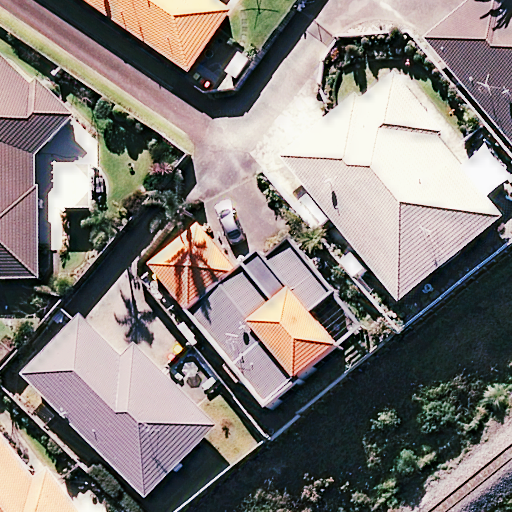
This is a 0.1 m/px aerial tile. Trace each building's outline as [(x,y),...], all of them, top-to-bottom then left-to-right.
[(81,0),(195,78),(236,18),(209,0),(81,0)] [(511,0),(489,0),(431,47),(511,146),(511,0)] [(0,284),(41,285),(42,164),(77,122),(0,59),(0,284)] [(443,132),(399,76),(289,165),(403,306),(505,225),(435,138),(443,132)] [(220,258),(198,232),(153,269),(273,414),(344,355),(316,320),(337,303),(292,248),(252,281),(227,251),(220,258)] [(126,361),(86,321),(28,379),(152,503),(222,433),(138,349),(126,361)] [(37,486),(0,438),(0,511),(78,511),(50,476),(37,486)]
